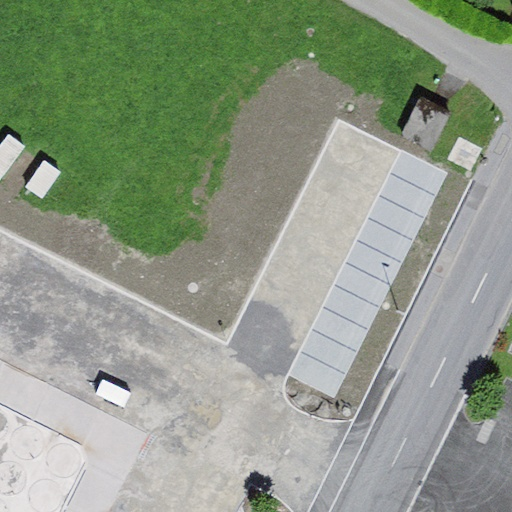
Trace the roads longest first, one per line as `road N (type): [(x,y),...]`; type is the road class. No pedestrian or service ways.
road 1 (secondary): [(511,225),(368,511)]
road 2 (track): [(372,0),(511,85)]
